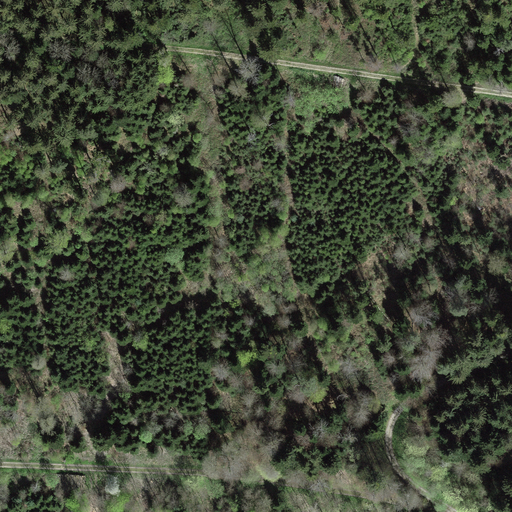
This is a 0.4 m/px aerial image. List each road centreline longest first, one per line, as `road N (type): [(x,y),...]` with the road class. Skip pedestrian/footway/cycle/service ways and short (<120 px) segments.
road 1 (track): [(0,22),(511,91)]
road 2 (track): [(0,463),(249,476),(439,511)]
road 3 (track): [(511,348),(419,393),(389,427),(397,471),(454,511)]
